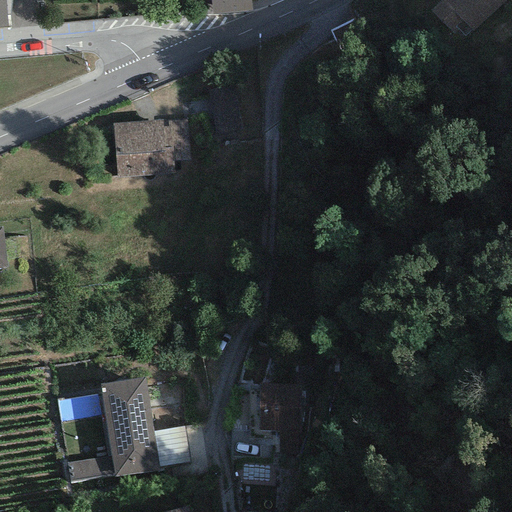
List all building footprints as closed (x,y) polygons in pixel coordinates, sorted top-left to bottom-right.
[(250,0),(209,0),(211,16),(251,12),(250,0)] [(442,0),(433,9),(462,40),(505,0),(442,0)] [(214,130),(240,128),(237,83),(211,84),(214,130)] [(187,118),(169,119),(172,162),(189,160),(187,118)] [(169,119),(112,123),(115,177),(173,174),(172,162),(169,119)] [(153,432),(145,378),(100,385),(111,456),(114,475),(115,478),(159,471),(158,468),(153,432)] [(297,431),(296,385),(257,386),(259,432),(297,431)] [(153,432),(158,468),(189,463),(184,427),(153,432)] [(70,482),(114,475),(111,456),(67,463),(70,482)] [(275,466),(240,464),(239,483),(274,485),(275,466)]
